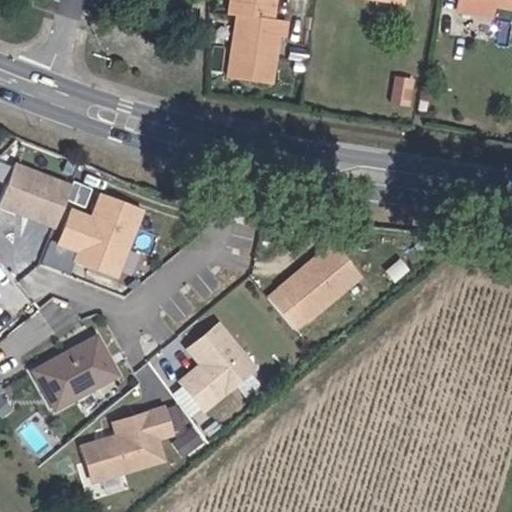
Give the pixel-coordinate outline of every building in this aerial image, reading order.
[(236,11),(270,16),(272,0),(229,0),(228,9),(236,11)] [(511,0),(459,0),(459,7),(495,11),(495,0),(504,0),(511,1),(511,0)] [(283,18),(270,16),(236,11),(225,73),(266,80),(274,35),(280,34),(283,18)] [(411,103),(416,76),(398,73),(393,99),(411,103)] [(72,186),(13,164),(0,197),(0,207),(56,228),(72,186)] [(120,279),(146,212),(101,194),(92,216),(74,209),(61,244),(78,251),(75,261),(120,279)] [(300,331),(365,275),(335,240),(270,295),(300,331)] [(258,371),(216,322),(186,347),(198,362),(176,381),(206,416),(258,371)] [(100,335),(35,372),(58,411),(122,375),(100,335)] [(80,443),(91,484),(167,464),(161,440),(175,437),(167,407),(111,422),(114,434),(80,443)]
